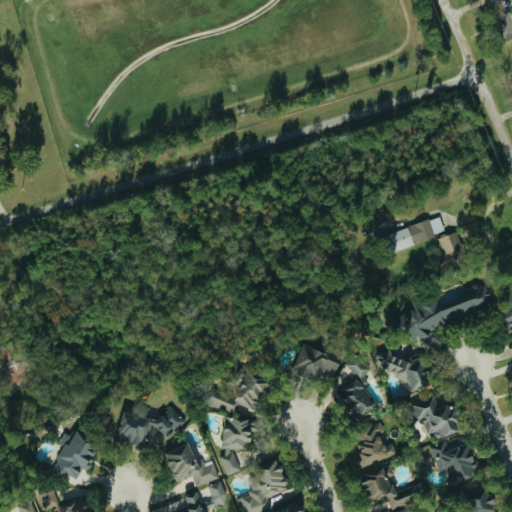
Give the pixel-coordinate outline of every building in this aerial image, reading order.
[(511,14),(496,19),(501,40),(511,36),(511,14)] [(391,251),(446,233),(440,215),(385,234),(391,251)] [(464,250),(456,231),(438,238),(446,258),(464,250)] [(495,309),(487,282),(465,289),(467,295),(438,304),(437,299),(399,311),(407,337),(495,309)] [(511,301),(510,301),(502,318),(505,328),(511,331),(511,301)] [(331,383),(337,363),(326,359),(328,352),(301,344),(293,371),(331,383)] [(380,373),(395,369),(398,383),(409,380),(411,389),(431,385),(426,358),(412,361),(411,355),(393,359),(391,349),(376,353),(380,373)] [(206,403),(233,413),(237,404),(256,411),(267,380),(245,372),(236,397),(212,388),(206,403)] [(375,406),(357,376),(342,384),(346,391),(337,396),(352,420),(375,406)] [(437,438),(458,431),(447,403),(439,407),(434,394),(411,403),(418,420),(422,419),(428,434),(435,431),(437,438)] [(237,449),(248,449),(249,418),(225,417),(224,456),(223,472),(236,472),(237,449)] [(397,454),(392,442),(382,445),(379,435),(385,433),(381,421),(354,430),(358,443),(357,443),(360,452),(349,456),(353,469),(397,454)] [(76,480),(82,467),(88,469),(99,447),(65,431),(58,444),(63,447),(53,468),(76,480)] [(440,471),(449,468),(454,482),(478,473),(467,443),(448,450),(445,440),(430,446),(440,471)] [(163,452),(175,483),(193,476),(196,486),(219,477),(213,461),(198,467),(189,443),(163,452)] [(243,511),(258,511),(271,507),(267,497),(288,489),(276,459),(253,468),(257,478),(249,481),(254,492),(238,498),(243,511)] [(414,486),(395,493),(389,477),(395,475),(391,465),(358,477),(363,491),(366,491),(371,505),(389,499),(392,508),(419,499),(414,486)] [(204,511),(203,509),(228,502),(222,481),(208,485),(212,499),(201,502),(198,492),(184,496),(188,507),(178,510),(178,511),(204,511)] [(89,511),(84,496),(59,504),(53,485),(37,490),(43,511),(46,511),(53,510),(54,511),(89,511)] [(463,494),(470,511),(495,511),(485,485),(463,494)] [(18,505),(21,511),(35,511),(31,500),(18,505)] [(299,511),(296,502),(271,511),(299,511)]
